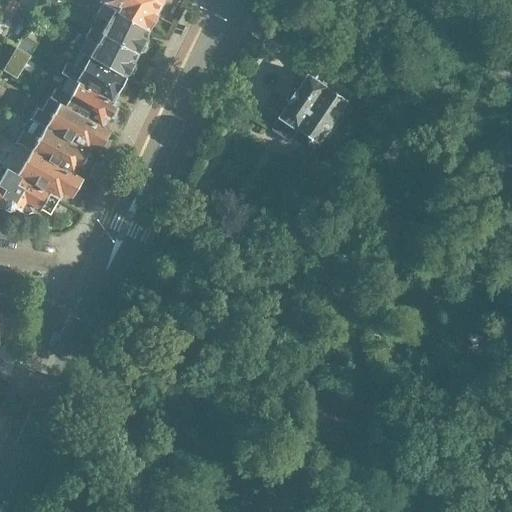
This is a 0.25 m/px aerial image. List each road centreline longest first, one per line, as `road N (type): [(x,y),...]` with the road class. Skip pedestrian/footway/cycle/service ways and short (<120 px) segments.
road 1 (tertiary): [(108,268),(234,0)]
road 2 (tertiary): [(14,474),(108,268)]
